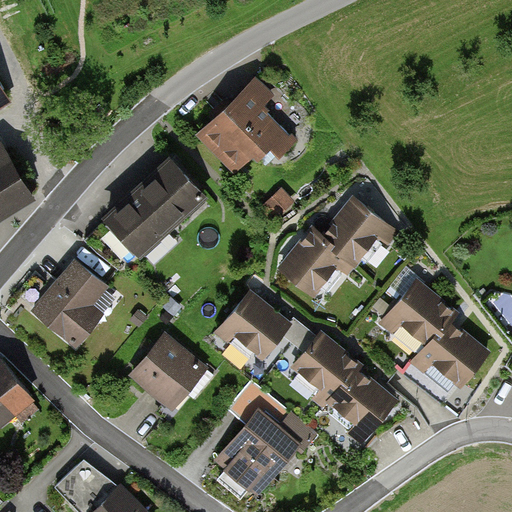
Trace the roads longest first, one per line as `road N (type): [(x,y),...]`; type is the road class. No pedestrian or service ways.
road 1 (unclassified): [(336,0),(246,44),(151,107),(0,275)]
road 2 (unclassified): [(0,335),(104,431),(214,511)]
road 3 (unclassified): [(345,511),(444,443),(478,431),(511,432)]
